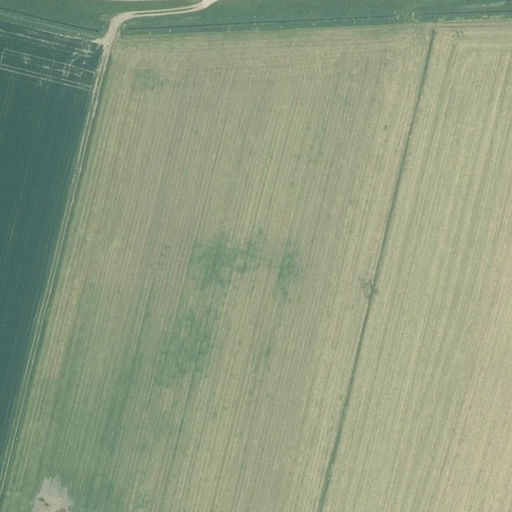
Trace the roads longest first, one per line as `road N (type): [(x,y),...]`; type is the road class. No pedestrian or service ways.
road 1 (track): [(0,490),(115,21),(208,0)]
road 2 (track): [(206,1),(242,13),(450,0)]
